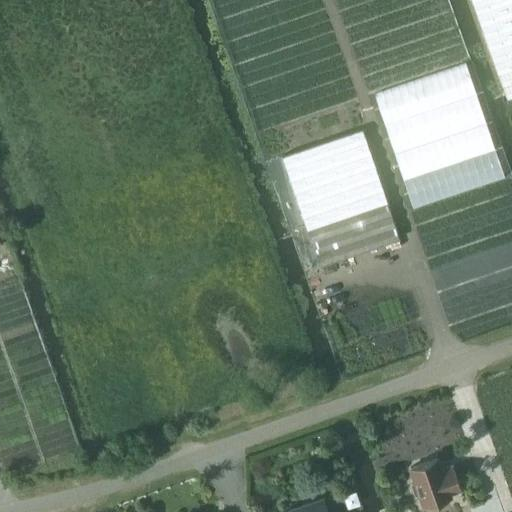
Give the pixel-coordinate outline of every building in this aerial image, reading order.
[(511,0),(471,0),(505,97),(511,94),(511,0)] [(317,264),(357,250),(397,237),(361,127),(281,155),(317,264)] [(439,469),(435,457),(409,467),(414,482),(409,483),(413,495),(418,493),(422,506),(449,497),(447,492),(459,488),(451,465),(439,469)] [(355,493),(343,497),(347,509),(358,505),(355,493)] [(281,511),(326,511),(321,497),(281,511)]
